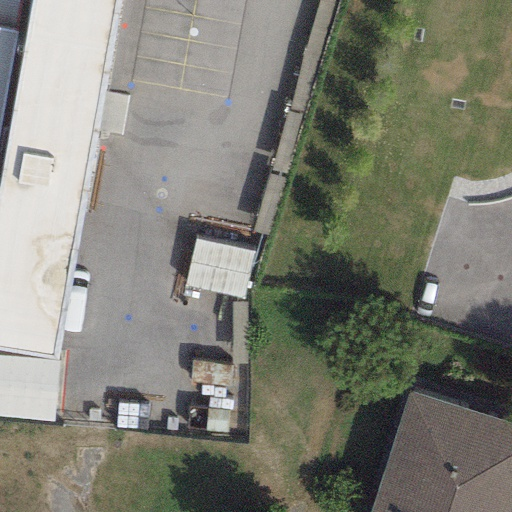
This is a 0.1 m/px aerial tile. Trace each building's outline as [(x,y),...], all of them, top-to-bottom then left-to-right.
[(0,0),(0,350),(52,359),(113,0),(0,0)] [(153,86),(225,94),(236,0),(208,0),(208,7),(144,0),(123,0),(114,86),(153,91),(153,86)] [(245,278),(247,236),(189,234),(188,276),(245,278)] [(0,417),(52,423),(58,361),(0,355),(0,417)] [(510,511),(511,425),(408,392),(369,511),(510,511)]
